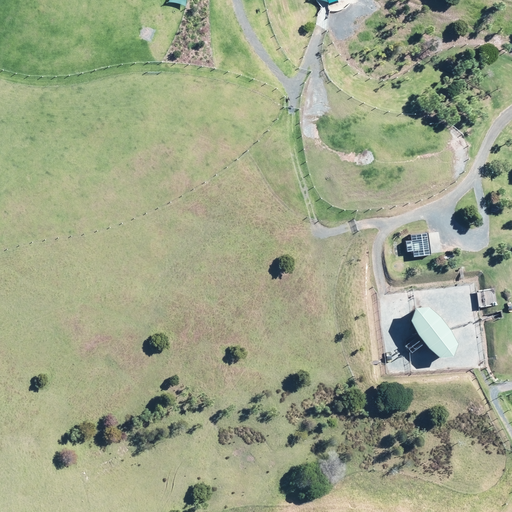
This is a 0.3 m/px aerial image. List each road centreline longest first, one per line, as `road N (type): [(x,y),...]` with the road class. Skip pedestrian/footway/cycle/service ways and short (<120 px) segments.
road 1 (track): [(446,210),(400,220),(377,247),(395,353),(408,363),(472,361),(511,431)]
road 2 (track): [(324,11),(290,123),(315,226),(327,233),(400,220)]
